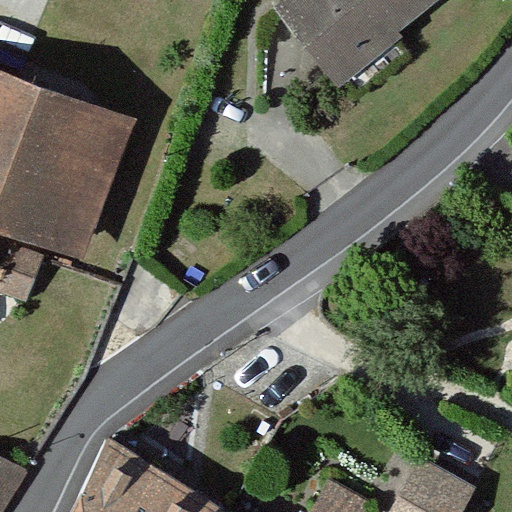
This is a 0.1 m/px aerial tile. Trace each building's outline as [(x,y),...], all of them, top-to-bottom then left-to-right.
[(452,0),(263,0),(263,1),(330,91),(452,0)] [(135,116),(0,66),(0,233),(81,263),(135,116)] [(306,511),(250,511),(110,429),(63,511),(364,511),(371,500),(329,474),(306,511)] [(0,443),(0,511),(3,511),(31,459),(0,443)] [(418,446),(391,511),(464,511),(481,471),(418,446)]
